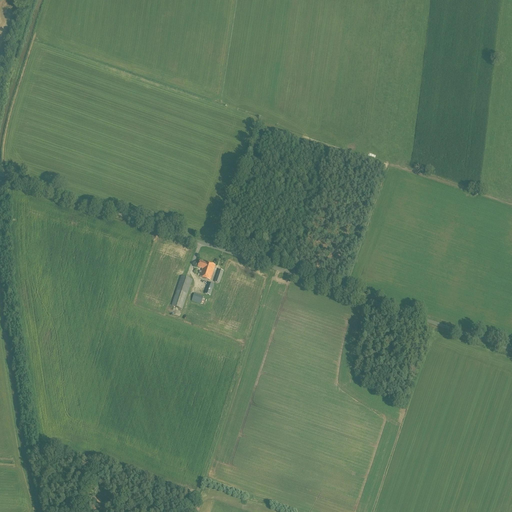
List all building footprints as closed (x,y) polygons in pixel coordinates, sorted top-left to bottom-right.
[(210,280),(215,265),(208,263),(207,266),(206,269),(203,268),(202,269),(200,277),(210,280)] [(219,284),(224,271),(219,269),(215,282),(219,284)] [(182,309),(187,295),(192,280),(182,276),(172,306),(182,309)] [(210,296),(214,284),(208,282),(204,294),(210,296)] [(201,304),(204,297),(194,293),(191,301),(201,304)]
